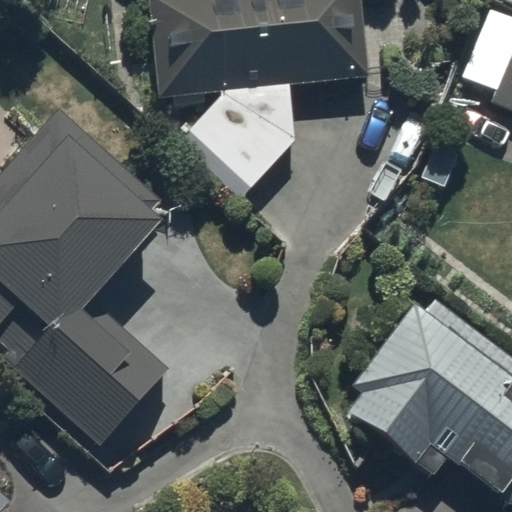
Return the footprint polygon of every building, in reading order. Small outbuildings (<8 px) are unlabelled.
[(358,0),(162,0),(145,2),(156,106),(219,100),(219,105),(177,147),(240,205),(294,150),(287,93),(367,86),(358,0)] [(511,0),(506,0),(503,7),(511,11),(511,0)] [(511,23),(488,14),(460,82),(495,97),(490,109),(511,117),(511,23)] [(0,349),(9,357),(2,365),(100,452),(167,376),(92,309),(157,236),(144,224),(158,208),(55,117),(0,178),(0,349)] [(511,367),(433,308),(423,321),(412,313),(351,394),(361,401),(346,421),(414,472),(429,453),(506,511),(508,511),(511,508),(511,367)] [(0,511),(5,511),(10,508),(0,499),(0,511)]
